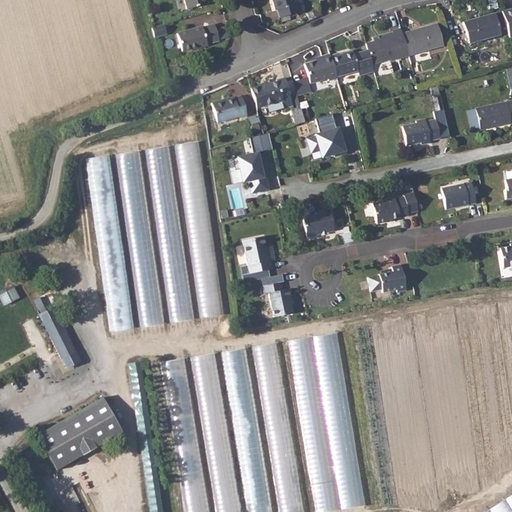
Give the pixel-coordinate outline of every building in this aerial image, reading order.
[(184,0),(186,8),(205,3),(204,0),(184,0)] [(293,0),(272,0),(275,10),(277,9),(279,17),(297,13),(303,11),(301,2),(294,4),(293,0)] [(511,8),(501,11),(509,37),(511,36),(511,8)] [(494,13),(462,22),(467,43),(500,35),(494,13)] [(436,23),(402,33),(408,55),(443,45),(436,23)] [(163,24),(151,27),(154,37),(166,33),(163,24)] [(201,26),(177,33),(182,51),(207,44),(206,43),(218,40),(214,24),(202,27),(201,26)] [(374,41),(366,43),(367,49),(371,63),(389,58),(390,61),(408,55),(402,33),(400,28),(392,31),(392,32),(373,38),(374,41)] [(338,53),(330,55),(336,76),(357,70),(359,76),(374,71),(371,63),(367,49),(353,54),(352,50),(338,54),(338,53)] [(322,59),(316,60),(304,64),(309,83),(327,78),(328,80),(337,77),(336,76),(330,55),(330,53),(321,56),(322,59)] [(307,76),(287,82),(290,91),(296,90),(298,95),(312,91),(307,76)] [(275,81),(250,88),(256,108),(281,100),(284,108),(292,106),(288,92),(285,82),(284,78),(275,80),(275,81)] [(437,86),(429,88),(430,95),(439,93),(437,86)] [(233,96),(211,102),(216,121),(238,116),(239,117),(246,115),(240,95),(234,97),(233,96)] [(511,100),(475,109),(479,129),(510,123),(510,122),(511,121),(511,100)] [(311,118),(307,106),(302,108),(306,120),(311,118)] [(301,108),(292,110),(296,123),(304,121),(301,108)] [(336,127),(332,113),(315,118),(319,132),(315,134),(315,136),(307,138),(311,152),(319,149),(321,156),(338,152),(339,154),(345,152),(337,127),(336,127)] [(448,136),(443,117),(434,119),(439,138),(448,136)] [(416,123),(402,126),(406,145),(420,142),(420,144),(429,142),(429,140),(439,138),(434,119),(424,121),(424,119),(415,121),(416,123)] [(263,133),(249,137),(252,153),(231,157),(234,169),(238,168),(241,181),(248,180),(251,192),(267,188),(263,172),(261,173),(257,152),(272,149),(268,131),(263,133)] [(111,155),(91,157),(97,212),(109,211),(110,218),(97,219),(101,255),(104,255),(103,248),(121,246),(111,155)] [(201,318),(224,314),(203,165),(195,170),(199,195),(190,200),(182,197),(185,218),(169,210),(168,208),(170,225),(162,221),(168,209),(155,211),(158,232),(150,218),(151,225),(140,227),(142,230),(137,233),(129,234),(133,260),(139,246),(160,243),(164,266),(169,265),(174,268),(186,261),(166,264),(165,254),(191,251),(201,318)] [(506,188),(503,190),(504,198),(511,197),(511,178),(504,180),(506,188)] [(470,184),(441,190),(445,210),(475,204),(470,184)] [(386,223),(385,220),(390,219),(407,216),(403,197),(371,204),(375,225),(386,223)] [(304,236),(318,234),(324,232),(332,231),(327,209),(313,213),(313,216),(300,219),(304,236)] [(264,252),(263,249),(261,237),(241,241),(249,274),(270,269),(268,262),(270,262),(268,252),(264,252)] [(511,246),(508,247),(499,248),(502,269),(511,266),(511,246)] [(385,273),(379,275),(376,275),(377,276),(365,279),(369,293),(380,290),(380,294),(394,291),(395,294),(404,291),(399,265),(395,266),(389,267),(390,272),(385,273)] [(113,330),(134,328),(128,274),(107,277),(113,330)] [(166,281),(171,321),(195,319),(190,278),(166,281)] [(278,283),(260,288),(262,296),(267,295),(272,319),(292,314),(288,299),(290,298),(288,290),(280,291),(278,283)] [(0,291),(0,296),(5,305),(20,297),(13,284),(0,291)] [(142,326),(164,324),(161,289),(139,291),(142,326)] [(50,309),(43,296),(33,300),(68,367),(82,359),(56,306),(50,309)] [(315,511),(318,511),(364,505),(339,332),(290,339),(315,511)] [(279,511),(303,511),(279,343),(255,346),(258,372),(269,371),(270,380),(276,379),(280,406),(265,408),(279,511)] [(227,361),(228,367),(238,366),(239,370),(248,369),(247,349),(225,351),(226,361),(227,361)] [(208,511),(187,358),(166,361),(187,511),(208,511)] [(103,397),(37,434),(57,468),(123,430),(103,397)] [(250,411),(238,410),(236,444),(257,446),(260,401),(251,401),(250,411)] [(18,453),(31,471),(43,462),(31,444),(18,453)] [(511,511),(511,489),(473,511),(511,511)] [(217,511),(241,511),(239,493),(215,497),(217,511)] [(248,499),(249,508),(250,508),(250,511),(272,511),(269,495),(248,499)]
